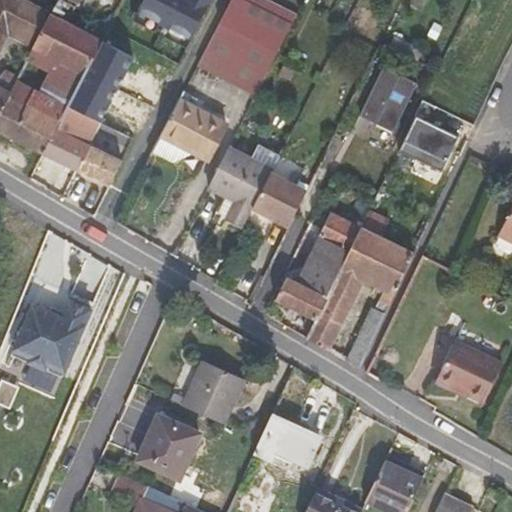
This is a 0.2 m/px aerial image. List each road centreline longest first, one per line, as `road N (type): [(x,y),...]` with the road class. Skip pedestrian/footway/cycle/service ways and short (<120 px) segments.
road 1 (residential): [(511,480),(170,276)]
road 2 (residential): [(170,276),(65,511)]
road 3 (residential): [(170,276),(0,179)]
